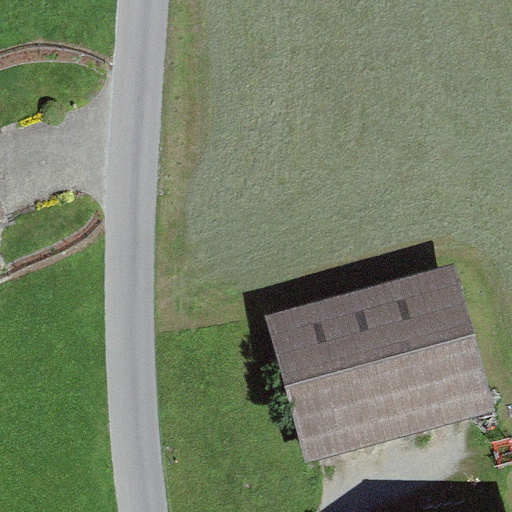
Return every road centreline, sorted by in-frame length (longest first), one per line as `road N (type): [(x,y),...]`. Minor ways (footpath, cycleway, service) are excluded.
road 1 (residential): [(152,0),(136,332),(144,511)]
road 2 (track): [(489,460),(410,480),(367,511)]
